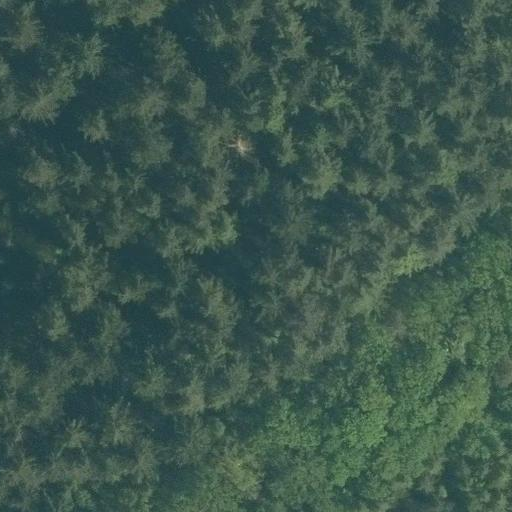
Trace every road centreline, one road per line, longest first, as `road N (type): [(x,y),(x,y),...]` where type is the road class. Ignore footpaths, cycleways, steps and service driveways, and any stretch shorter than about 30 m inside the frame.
road 1 (track): [(511,256),(208,511)]
road 2 (track): [(166,0),(0,134)]
